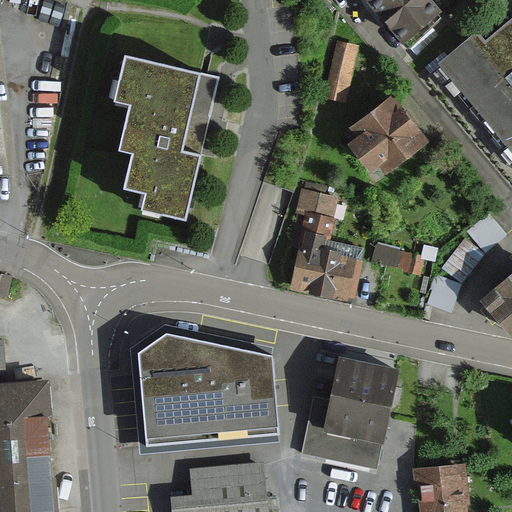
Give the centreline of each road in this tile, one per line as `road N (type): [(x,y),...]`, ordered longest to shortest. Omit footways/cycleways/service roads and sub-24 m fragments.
road 1 (residential): [(511,357),(155,280),(122,285),(99,302)]
road 2 (residential): [(511,197),(343,0)]
road 3 (residential): [(106,511),(92,365),(99,302)]
